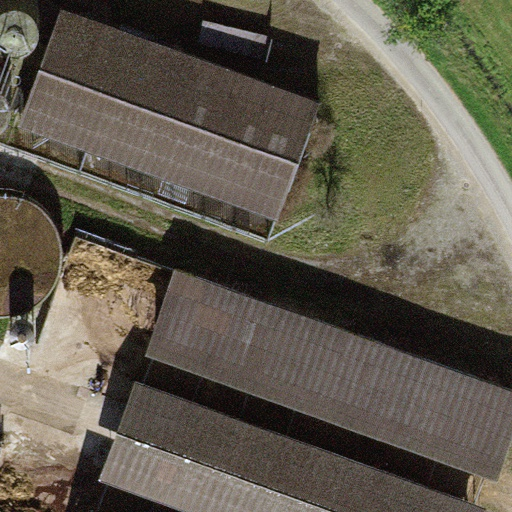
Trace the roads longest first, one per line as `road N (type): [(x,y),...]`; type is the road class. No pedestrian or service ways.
road 1 (track): [(0,168),(306,284),(397,271),(511,205)]
road 2 (track): [(511,205),(410,50),(348,0)]
